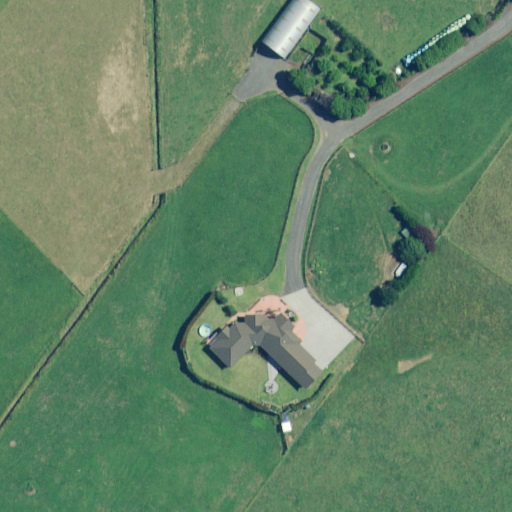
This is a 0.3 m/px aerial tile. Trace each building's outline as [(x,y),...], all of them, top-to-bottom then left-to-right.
[(320,10),(306,0),(291,0),(261,43),(284,59),(320,10)] [(418,236),(408,226),(401,233),(410,243),(418,236)] [(410,269),(403,264),(394,275),(400,281),(410,269)] [(268,320),(265,315),(244,316),(242,324),(230,322),(218,334),(215,331),(205,341),(210,345),(207,348),(229,370),(253,346),(260,347),(304,389),(320,373),(312,365),(316,361),(298,344),(302,340),(290,330),(294,326),(281,313),(274,321),(268,320)] [(357,355),(347,350),(342,360),(352,365),(357,355)]
